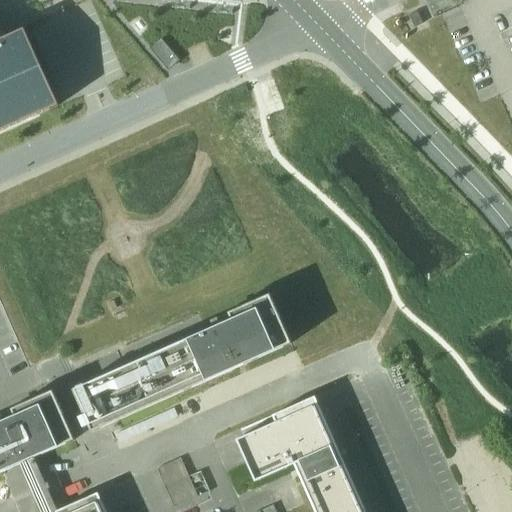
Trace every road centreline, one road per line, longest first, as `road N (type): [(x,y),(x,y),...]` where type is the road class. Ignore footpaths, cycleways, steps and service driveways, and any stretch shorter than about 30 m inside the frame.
road 1 (unclassified): [(0,170),(318,26)]
road 2 (unclassified): [(511,231),(318,26)]
